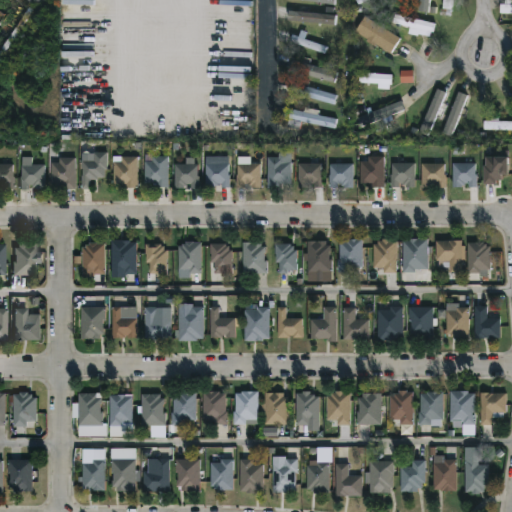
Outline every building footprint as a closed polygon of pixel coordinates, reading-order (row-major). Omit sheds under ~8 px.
[(428,0),(427,9),(416,8),(416,0),(428,0)] [(452,0),(451,9),(449,9),(449,14),(438,13),(439,7),(441,7),(441,0),(452,0)] [(511,0),(511,4),(511,12),(500,12),(500,3),(504,3),(504,0),(511,0)] [(334,15),(333,24),(287,19),(288,10),(334,15)] [(434,23),(432,31),(392,22),(394,13),(434,23)] [(392,49),(390,52),(354,30),(363,15),(399,37),(392,49)] [(290,42),(325,54),(327,47),(292,36),(290,42)] [(336,72),(333,82),(288,69),(291,59),(336,72)] [(414,83),(413,71),(401,71),(401,84),(414,83)] [(391,74),(390,84),(388,84),(388,88),(377,88),(377,84),(358,83),(358,72),(391,74)] [(335,95),(333,104),(288,90),(290,81),(335,95)] [(420,132),(429,136),(447,93),(438,89),(420,132)] [(443,134),(452,137),(468,96),(459,92),(443,134)] [(395,112),(396,115),(393,117),(391,113),(360,126),(357,118),(400,99),(404,108),(395,112)] [(319,110),(318,115),(336,118),(334,128),(288,118),(290,109),(303,112),(304,107),(319,110)] [(499,115),(499,121),(511,121),(511,130),(483,130),(483,120),(490,121),(490,115),(499,115)] [(84,189),(79,189),(80,160),(92,160),(92,152),(106,152),(106,169),(104,169),(104,179),(90,179),(90,189),(84,189)] [(137,156),(136,187),(124,187),(124,183),(113,182),(114,156),(137,156)] [(167,156),(167,187),(155,186),(155,183),(144,183),(145,156),(167,156)] [(384,156),(383,187),(372,187),(372,183),(360,183),(361,161),(368,161),(368,156),(384,156)] [(485,184),(483,184),(484,166),(486,166),(486,157),(507,156),(507,173),(501,173),(501,179),(495,179),(495,184),(485,184)] [(75,157),(74,189),(63,189),(63,185),(51,185),(51,162),(59,162),(59,157),(75,157)] [(283,157),(283,161),(291,162),(290,184),(281,183),(281,188),(267,187),(267,157),(283,157)] [(228,164),(227,175),(229,175),(229,187),(221,187),(221,183),(217,183),(217,186),(214,186),(214,188),(205,188),(205,163),(228,164)] [(250,187),(250,189),(246,189),(246,187),(236,187),(236,163),(260,163),(260,187),(250,187)] [(321,164),(322,187),(321,188),(314,187),(314,183),(307,185),(307,187),(298,187),(298,163),(321,164)] [(353,164),(353,187),(344,187),(344,186),(340,186),(340,184),(337,183),(337,188),(329,187),(329,163),(353,164)] [(415,163),(415,187),(405,187),(405,185),(403,185),(403,183),(399,183),(399,187),(390,187),(392,163),(415,163)] [(444,164),(446,187),(439,187),(439,189),(435,189),(435,184),(433,184),(433,186),(431,187),(421,187),(422,163),(444,164)] [(475,163),(477,187),(469,187),(469,183),(465,183),(465,185),(462,185),(462,187),(453,187),(453,163),(475,163)] [(0,164),(11,164),(11,175),(13,175),(13,189),(4,189),(4,184),(2,184),(2,187),(0,187),(0,164)] [(22,189),(20,189),(20,164),(43,165),(43,189),(22,189)] [(197,164),(198,188),(189,188),(189,184),(186,184),(186,188),(174,188),(174,164),(197,164)] [(389,238),(389,240),(396,240),(396,273),(384,273),(384,268),(373,268),(373,244),(377,244),(377,240),(381,240),(381,238),(389,238)] [(406,272),(403,272),(402,240),(427,238),(428,269),(415,269),(415,272),(406,272)] [(339,272),(337,272),(337,259),(339,259),(339,241),(345,241),(345,239),(362,239),(362,267),(350,267),(350,272),(339,272)] [(129,240),(129,243),(136,243),(136,274),(123,274),(123,271),(110,271),(111,240),(129,240)] [(325,240),(325,245),(330,245),(330,251),(328,251),(328,261),(331,261),(332,272),(308,272),(307,240),(325,240)] [(461,240),(461,251),(464,251),(464,256),(462,256),(462,272),(449,272),(449,267),(438,267),(438,261),(436,261),(436,240),(461,240)] [(193,241),(200,242),(201,273),(189,274),(189,271),(179,271),(178,246),(181,246),(181,244),(184,243),(184,242),(193,241)] [(483,241),(482,243),(486,243),(486,246),(490,246),(490,270),(481,270),(481,273),(467,273),(467,242),(483,241)] [(25,242),(25,244),(27,242),(35,242),(35,275),(10,274),(11,260),(13,260),(12,247),(16,247),(16,242),(25,242)] [(96,242),(104,243),(104,274),(91,274),(91,271),(82,271),(82,247),(85,247),(85,244),(88,244),(88,242),(96,242)] [(261,242),(261,247),(265,247),(263,261),(266,261),(266,273),(243,274),(242,242),(261,242)] [(167,250),(167,270),(157,270),(157,274),(149,273),(149,263),(146,263),(146,254),(144,254),(144,243),(160,244),(160,246),(163,246),(163,249),(167,250)] [(225,243),(225,245),(228,245),(228,249),(232,249),(231,270),(223,269),(223,273),(214,273),(214,262),(211,262),(211,254),(210,253),(210,243),(225,243)] [(290,244),(290,245),(293,245),(293,249),(297,249),(296,270),(287,270),(287,273),(278,273),(279,262),(275,262),(274,243),(290,244)] [(390,302),(390,306),(402,306),(402,337),(395,337),(395,341),(377,341),(377,302),(390,302)] [(457,305),(457,308),(468,308),(468,338),(452,339),(452,337),(449,337),(449,335),(446,335),(446,305),(457,305)] [(336,306),(336,341),(328,341),(328,338),(310,338),(310,319),(324,319),(324,306),(336,306)] [(486,306),(486,318),(500,318),(500,338),(475,338),(475,306),(486,306)] [(102,321),(103,335),(99,335),(99,340),(80,340),(80,307),(105,307),(105,321),(102,321)] [(137,319),(136,338),(111,337),(111,307),(121,307),(121,318),(137,319)] [(157,307),(157,320),(170,320),(170,339),(144,339),(144,307),(157,307)] [(203,307),(203,338),(196,338),(195,341),(177,340),(178,310),(190,310),(190,307),(203,307)] [(218,307),(218,318),(235,318),(235,337),(226,337),(226,335),(222,335),(222,337),(210,337),(210,307),(218,307)] [(254,341),(244,341),(244,310),(257,310),(257,307),(269,307),(269,339),(254,341)] [(286,313),(286,318),(302,319),(302,338),(276,337),(277,307),(286,307),(286,313)] [(355,314),(355,319),(369,319),(369,339),(344,339),(344,336),(343,336),(343,307),(355,307),(355,314)] [(432,319),(432,338),(414,338),(414,333),(409,333),(410,321),(408,320),(408,307),(433,307),(432,319)] [(0,338),(7,338),(8,308),(0,308),(0,338)] [(26,315),(26,320),(39,320),(39,340),(13,340),(13,308),(26,308),(26,315)] [(406,390),(406,392),(412,392),(412,424),(400,424),(400,419),(390,419),(391,396),(393,396),(393,393),(398,393),(398,390),(406,390)] [(468,390),(468,393),(474,393),(474,425),(462,424),(462,422),(460,422),(460,428),(451,428),(451,422),(449,421),(449,390),(468,390)] [(226,412),(226,425),(216,424),(216,427),(205,427),(205,420),(202,420),(203,391),(219,392),(219,395),(225,395),(224,412),(226,412)] [(258,391),(257,419),(245,419),(245,425),(232,424),(232,411),(234,411),(235,393),(241,393),(241,391),(258,391)] [(310,391),(310,394),(315,394),(315,397),(319,397),(319,421),(309,420),(309,426),(295,425),(295,394),(301,394),(301,391),(310,391)] [(343,391),(343,393),(350,393),(350,425),(337,425),(337,420),(327,420),(326,396),(330,396),(330,393),(335,393),(335,391),(343,391)] [(27,392),(27,394),(32,394),(32,397),(36,397),(35,422),(26,421),(26,427),(13,427),(13,405),(8,405),(8,395),(18,394),(18,392),(27,392)] [(175,426),(171,426),(171,412),(173,412),(173,394),(179,394),(179,392),(195,392),(195,420),(183,420),(183,426),(175,426)] [(273,392),(284,393),(283,397),(287,397),(286,411),(289,411),(289,425),(264,424),(265,412),(261,412),(261,403),(264,403),(265,392),(273,392)] [(421,425),(417,425),(417,411),(420,411),(419,393),(443,392),(443,419),(430,420),(430,425),(421,425)] [(96,394),(96,397),(101,397),(99,411),(103,411),(103,425),(78,425),(78,414),(72,414),(73,403),(77,403),(78,393),(96,394)] [(381,393),(381,425),(356,425),(356,411),(358,411),(357,397),(361,397),(361,393),(381,393)] [(489,393),(506,393),(506,413),(493,413),(493,425),(480,426),(480,393),(489,393)] [(164,399),(164,405),(162,405),(162,413),(165,413),(164,426),(140,425),(141,394),(159,394),(159,399),(164,399)] [(125,395),(125,396),(132,397),(131,422),(121,422),(121,426),(107,426),(108,395),(125,395)] [(159,492),(143,492),(143,471),(156,471),(156,459),(169,459),(169,492),(159,492)] [(199,471),(199,491),(180,491),(180,486),(175,486),(174,459),(199,459),(199,471)] [(232,459),(232,490),(217,491),(217,489),(213,489),(213,487),(210,487),(210,463),(220,463),(220,459),(232,459)] [(253,459),(253,464),(262,464),(262,488),(253,490),(253,493),(239,491),(240,459),(253,459)] [(281,493),(273,493),(273,464),(285,464),(285,459),(297,459),(297,472),(295,472),(295,491),(291,491),(291,493),(281,493)] [(456,459),(457,491),(433,490),(433,463),(443,463),(443,460),(456,459)] [(478,460),(478,465),(489,466),(489,489),(484,489),(484,492),(479,492),(479,494),(465,493),(465,459),(478,460)] [(31,472),(31,492),(11,492),(11,488),(8,488),(9,474),(7,474),(7,460),(31,460),(31,472)] [(105,460),(104,491),(82,490),(83,463),(92,464),(92,460),(105,460)] [(134,470),(134,491),(116,491),(116,487),(112,487),(112,478),(110,478),(110,460),(135,460),(134,470)] [(416,492),(399,492),(400,467),(412,467),(412,460),(425,461),(424,484),(420,484),(420,488),(417,488),(416,492)] [(394,461),(392,488),(389,488),(389,493),(368,493),(369,461),(394,461)] [(329,462),(329,493),(313,494),(313,492),(310,492),(310,490),(306,490),(306,466),(317,466),(317,462),(329,462)] [(349,470),(349,476),(362,476),(362,495),(336,497),(336,464),(349,464),(349,470)]
